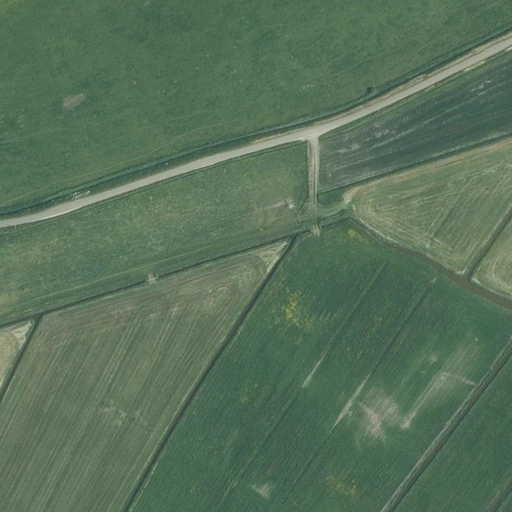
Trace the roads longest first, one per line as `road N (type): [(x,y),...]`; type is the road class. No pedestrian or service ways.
road 1 (unclassified): [(0,224),(346,120),(511,40)]
road 2 (track): [(511,151),(0,313)]
